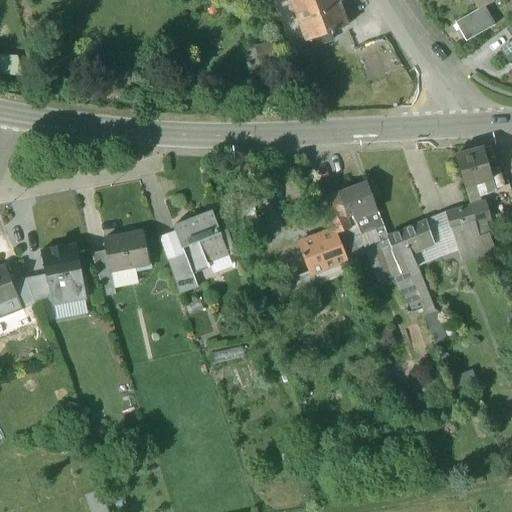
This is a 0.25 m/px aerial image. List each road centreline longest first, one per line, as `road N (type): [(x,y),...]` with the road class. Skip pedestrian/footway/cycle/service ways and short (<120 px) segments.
road 1 (tertiary): [(0,117),(159,137),(471,128)]
road 2 (residential): [(375,0),(471,128)]
road 3 (residential): [(0,192),(156,168)]
road 4 (track): [(492,491),(369,511)]
